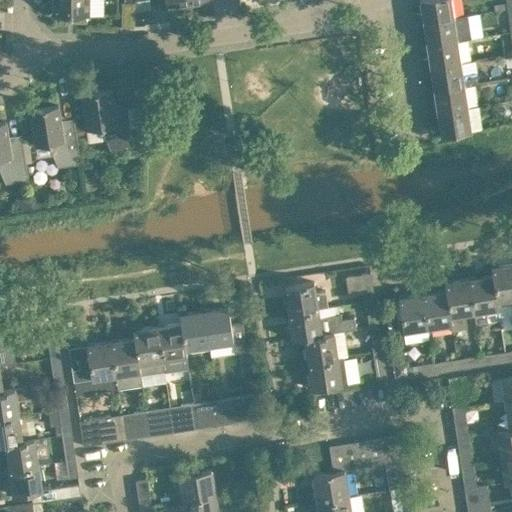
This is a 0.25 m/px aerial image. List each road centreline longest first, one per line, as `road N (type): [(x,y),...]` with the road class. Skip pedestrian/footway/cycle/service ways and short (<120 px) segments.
road 1 (residential): [(21,43),(140,46),(388,5)]
road 2 (residential): [(414,141),(388,5)]
